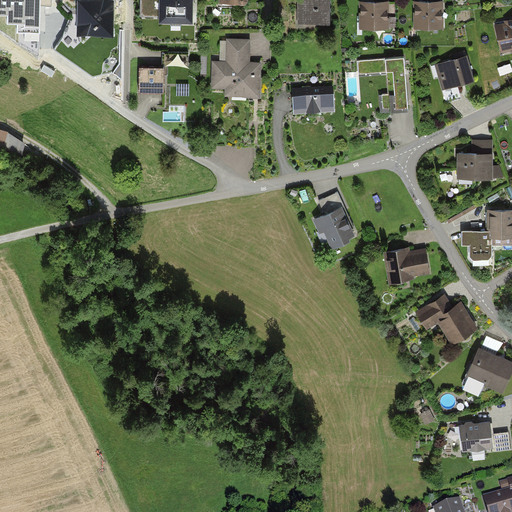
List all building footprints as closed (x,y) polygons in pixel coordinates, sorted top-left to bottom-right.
[(114,0),(77,0),(77,32),(114,32),(114,0)] [(142,0),(142,16),(165,16),(164,0),(142,0)] [(330,0),(298,0),(299,22),(331,21),(330,0)] [(444,0),(420,0),(415,0),(415,26),(444,26),(444,0)] [(389,1),(361,1),(361,26),(389,26),(389,1)] [(511,19),(496,23),(503,55),(511,53),(511,19)] [(226,62),(213,62),(213,88),(225,88),(225,97),(260,97),(260,61),(250,61),(250,38),(226,38),(226,62)] [(164,67),(140,67),(140,91),(164,91),(164,75),(168,75),(168,65),(189,65),(189,53),(164,53),(164,67)] [(467,54),(436,62),(443,88),(474,80),(467,54)] [(404,56),(358,59),(360,76),(387,74),(388,93),(379,94),(380,112),(408,109),(404,56)] [(333,91),(293,93),(294,113),(335,110),(333,91)] [(5,132),(0,130),(0,150),(21,156),(25,143),(5,132)] [(472,152),(459,152),(458,177),(503,178),(498,164),(493,164),(492,140),(473,140),(472,152)] [(324,213),(313,218),(319,233),(323,232),(329,247),(358,236),(339,191),(318,200),(324,213)] [(511,207),(489,207),(488,231),(488,236),(492,236),(492,243),(511,243),(511,207)] [(492,256),(492,243),(492,236),(488,236),(488,231),(462,231),(462,245),(470,245),(470,257),(473,260),(489,260),(492,256)] [(410,245),(384,250),(389,281),(431,274),(427,249),(411,251),(410,245)] [(451,305),(444,294),(418,309),(429,329),(439,323),(451,343),(475,329),(459,301),(451,305)] [(511,369),(511,359),(480,346),(467,376),(502,391),(511,369)] [(492,422),(460,425),(463,450),(489,447),(490,451),(511,448),(510,431),(493,433),(492,422)] [(510,490),(485,497),(489,511),(511,511),(511,479),(508,481),(510,490)] [(434,511),(466,511),(462,499),(433,508),(434,511)]
